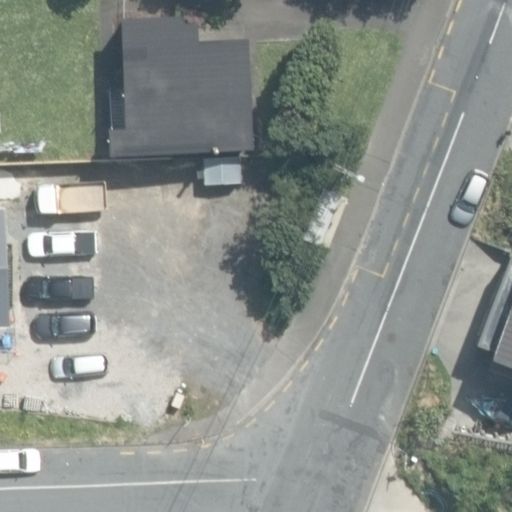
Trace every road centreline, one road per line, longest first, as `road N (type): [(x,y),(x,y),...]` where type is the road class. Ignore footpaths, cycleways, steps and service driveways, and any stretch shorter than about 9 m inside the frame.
road 1 (residential): [(319,492),(505,0)]
road 2 (residential): [(319,492),(0,487)]
